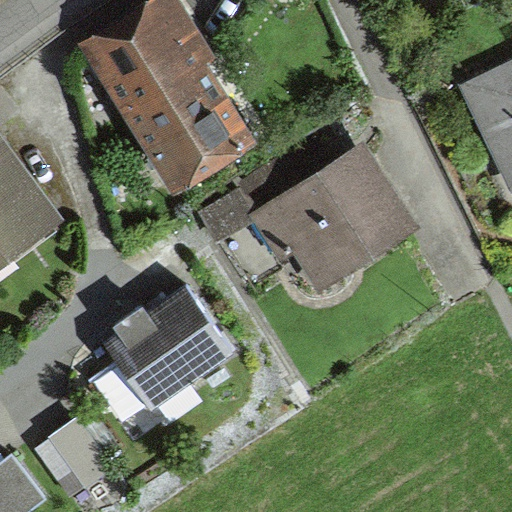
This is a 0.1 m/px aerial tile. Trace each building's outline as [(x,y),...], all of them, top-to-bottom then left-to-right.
[(83,53),(175,197),(246,152),(154,7),(83,53)] [(511,186),(511,71),(459,96),(502,190),(511,186)] [(395,235),(346,164),(262,222),(310,293),(395,235)] [(0,252),(37,228),(0,172),(0,252)] [(214,210),(230,235),(265,213),(250,188),(214,210)] [(217,349),(180,289),(94,343),(131,402),(217,349)] [(79,491),(103,477),(74,426),(50,440),(79,491)] [(0,511),(32,511),(41,506),(7,464),(0,469),(0,511)]
